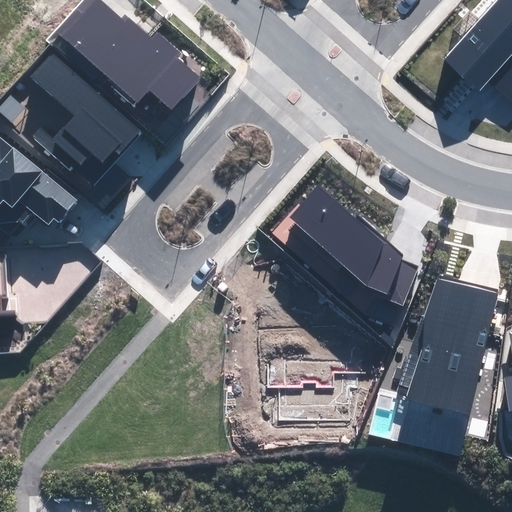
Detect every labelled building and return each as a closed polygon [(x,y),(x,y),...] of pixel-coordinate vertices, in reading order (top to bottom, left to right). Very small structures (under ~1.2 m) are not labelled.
[(99,0),(92,0),(62,34),(137,102),(149,89),(171,108),(199,78),(178,58),(181,55),(158,33),(151,40),(125,16),(121,20),(99,0)] [(511,0),(497,0),(445,59),(478,89),(487,79),(511,101),(511,0)] [(140,130),(55,53),(33,77),(76,115),(53,140),(80,164),(90,153),(101,163),(116,147),(121,151),(140,130)] [(77,201),(0,138),(0,224),(10,233),(30,209),(55,228),(77,201)] [(290,217),(366,285),(375,289),(373,294),(403,306),(405,301),(419,270),(401,255),(319,185),(290,217)] [(407,395),(469,414),(498,291),(438,277),(411,351),(421,355),(407,395)]
